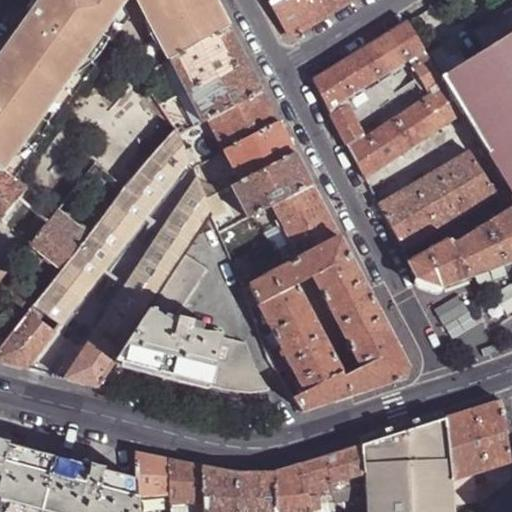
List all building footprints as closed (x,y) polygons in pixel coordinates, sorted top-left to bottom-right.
[(43,0),(0,60),(0,173),(2,175),(11,162),(12,161),(8,158),(46,106),(50,108),(73,77),(69,74),(108,21),(111,24),(112,23),(127,2),(131,0),(135,0),(147,23),(154,20),(165,41),(162,52),(168,63),(172,61),(231,30),(214,0),(43,0)] [(326,15),(350,0),(271,0),(291,37),(326,15)] [(487,51),(511,35),(511,9),(475,32),(487,51)] [(147,23),(144,24),(144,25),(146,36),(151,45),(160,54),(162,52),(165,41),(154,20),(147,23)] [(108,21),(69,74),(73,77),(75,79),(85,74),(92,70),(101,62),(105,55),(111,44),(113,37),(114,25),(112,23),(111,24),(108,21)] [(314,82),(345,143),(364,178),(435,132),(461,115),(441,80),(426,56),(407,24),(314,82)] [(172,61),(188,92),(247,61),(238,44),(231,30),(172,61)] [(461,115),(467,125),(500,178),(511,198),(511,35),(487,51),(466,64),(441,80),(461,115)] [(441,80),(466,64),(452,40),(426,56),(441,80)] [(188,92),(204,123),(208,121),(263,93),(253,73),(247,61),(188,92)] [(225,152),(279,123),(270,106),(263,93),(208,121),(225,152)] [(46,106),(8,158),(12,161),(11,162),(14,163),(20,161),(31,154),(39,146),(44,140),(48,133),(51,122),(53,110),(50,108),(46,106)] [(467,125),(461,115),(435,132),(442,142),(467,125)] [(225,152),(241,184),(296,155),(287,138),(279,123),(225,152)] [(176,131),(124,191),(118,198),(115,203),(89,239),(63,273),(34,309),(61,327),(188,164),(186,156),(178,136),(176,131)] [(186,132),(178,136),(186,156),(188,164),(192,169),(202,164),(186,132)] [(391,230),(402,249),(496,195),(470,153),(379,207),(391,230)] [(241,184),(232,189),(248,220),(268,210),(312,186),(305,172),(296,155),(241,184)] [(202,164),(192,169),(192,170),(193,170),(194,172),(197,180),(205,203),(218,196),(222,194),(215,180),(209,183),(207,172),(202,164)] [(93,167),(88,174),(118,198),(124,191),(93,167)] [(0,173),(0,198),(3,201),(0,204),(0,220),(7,226),(26,192),(2,175),(0,173)] [(115,363),(185,256),(211,217),(205,203),(197,180),(64,381),(83,386),(97,389),(115,363)] [(273,220),(279,217),(295,247),(310,239),(315,248),(322,245),(323,249),(341,240),(332,222),(322,203),(312,186),(268,210),(273,220)] [(218,196),(205,203),(211,217),(213,221),(225,214),(218,196)] [(89,239),(115,203),(108,197),(82,233),(89,239)] [(492,268),(511,261),(511,209),(452,247),(451,248),(468,277),(492,268)] [(50,224),(32,247),(63,273),(89,239),(82,233),(58,214),(50,224)] [(219,235),(232,228),(225,214),(213,221),(219,235)] [(20,239),(32,247),(50,224),(39,215),(20,239)] [(276,362),(272,353),(267,356),(269,363),(271,365),(278,377),(291,369),(304,394),(293,399),(302,412),(356,396),(403,381),(408,369),(341,240),(323,249),(249,288),(280,348),(276,350),(279,354),(283,353),(286,359),(281,359),(276,362)] [(449,284),(468,277),(451,248),(452,247),(448,241),(408,264),(416,280),(438,288),(449,284)] [(0,277),(5,281),(21,261),(12,251),(0,265),(0,277)] [(248,395),(268,391),(254,370),(245,345),(221,338),(221,336),(203,333),(190,330),(192,323),(176,318),(207,271),(185,256),(115,363),(192,384),(214,390),(248,395)] [(438,292),(438,288),(416,280),(414,286),(418,290),(434,296),(438,292)] [(28,316),(0,350),(0,364),(4,366),(23,371),(27,372),(56,334),(28,316)] [(192,323),(190,330),(203,333),(221,336),(223,331),(192,323)] [(489,484),(490,494),(496,490),(492,468),(509,462),(511,461),(499,403),(486,407),(462,415),(445,420),(451,481),(487,469),(489,484)] [(453,511),(451,481),(445,420),(408,432),(362,446),(364,511),(453,511)] [(0,511),(138,511),(138,499),(137,481),(120,477),(104,472),(104,470),(91,466),(90,469),(79,466),(25,452),(9,448),(9,446),(0,443),(0,511)] [(320,511),(321,509),(347,508),(347,510),(347,511),(364,511),(362,446),(337,454),(290,469),(272,475),(274,511),(320,511)] [(138,499),(170,497),(168,462),(155,459),(136,455),(137,481),(138,499)] [(170,497),(170,505),(204,504),(202,469),(187,465),(168,462),(170,497)] [(492,468),(496,490),(510,477),(509,462),(492,468)] [(225,473),(202,469),(204,504),(204,511),(237,511),(236,474),(225,473)] [(237,511),(274,511),(272,475),(255,475),(236,474),(237,511)] [(477,486),(478,504),(490,494),(489,484),(477,486)]
